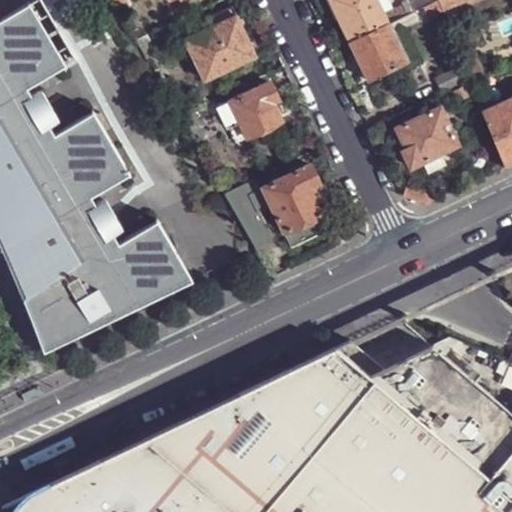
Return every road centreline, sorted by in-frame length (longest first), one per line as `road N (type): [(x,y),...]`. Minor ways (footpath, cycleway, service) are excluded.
road 1 (residential): [(276,0),(406,259)]
road 2 (secondary): [(0,470),(208,351)]
road 3 (secondary): [(208,351),(0,433)]
road 4 (secondary): [(208,351),(406,259)]
